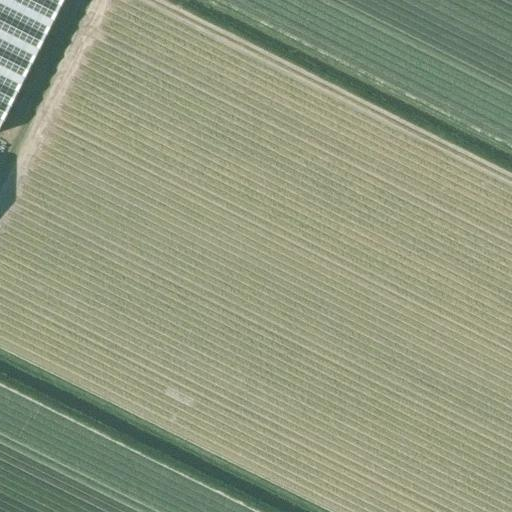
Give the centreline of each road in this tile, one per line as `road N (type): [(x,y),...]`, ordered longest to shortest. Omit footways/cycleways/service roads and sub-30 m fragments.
road 1 (track): [(511,180),(146,0)]
road 2 (track): [(94,0),(0,197)]
